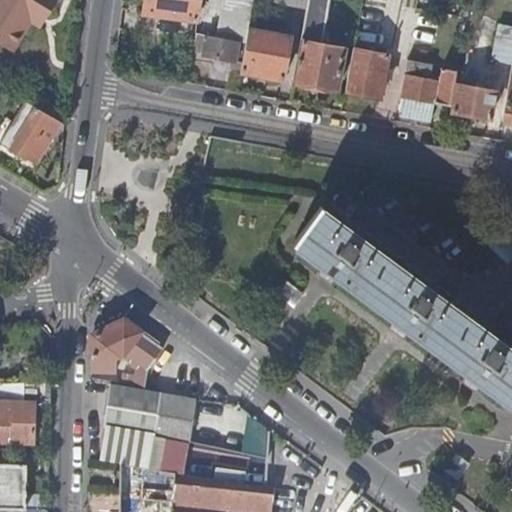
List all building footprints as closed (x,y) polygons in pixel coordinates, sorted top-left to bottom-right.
[(57,0),(0,0),(0,43),(14,52),(31,24),(39,29),(57,0)] [(144,0),(143,14),(196,21),(198,0),(144,0)] [(253,0),(222,0),(216,38),(238,42),(246,43),(248,29),(253,0)] [(320,44),(328,0),(307,0),(306,8),(292,82),(336,90),(344,48),(320,44)] [(412,36),(416,8),(402,5),(397,33),(412,36)] [(511,64),(511,27),(499,25),(492,61),(511,64)] [(242,63),(241,71),(282,79),(290,36),(248,29),(246,43),(242,63)] [(202,55),(206,36),(196,34),(193,54),(202,55)] [(238,42),(216,38),(206,36),(202,55),(230,61),(234,61),(238,42)] [(388,55),(353,48),(345,92),(380,99),(388,55)] [(451,106),(457,71),(442,69),(440,78),(430,76),(432,65),(407,60),(400,97),(451,106)] [(227,76),(239,79),(241,71),(242,63),(234,61),(230,61),(227,76)] [(511,70),(501,123),(511,124),(511,70)] [(452,113),(490,120),(495,92),(457,85),(452,113)] [(0,100),(18,111),(24,102),(0,87),(0,100)] [(18,111),(0,140),(0,144),(9,150),(34,108),(24,102),(18,111)] [(35,164),(59,122),(34,108),(9,150),(23,159),(24,158),(35,164)] [(474,376),(511,403),(511,348),(322,208),(295,244),(328,269),(402,323),(474,376)] [(294,304),(303,292),(288,281),(279,293),(294,304)] [(156,356),(161,349),(121,319),(91,336),(90,372),(115,372),(115,356),(121,357),(127,361),(131,357),(136,362),(132,387),(162,392),(172,367),(156,356)] [(50,404),(51,384),(22,385),(22,403),(0,402),(0,444),(34,446),(35,404),(50,404)] [(108,386),(101,428),(187,443),(194,401),(108,386)] [(457,453),(445,471),(459,481),(471,463),(457,453)] [(218,511),(223,482),(119,464),(119,494),(118,511),(218,511)] [(0,509),(21,510),(25,510),(26,467),(0,466),(0,509)] [(270,511),(273,488),(223,482),(218,511),(270,511)]
